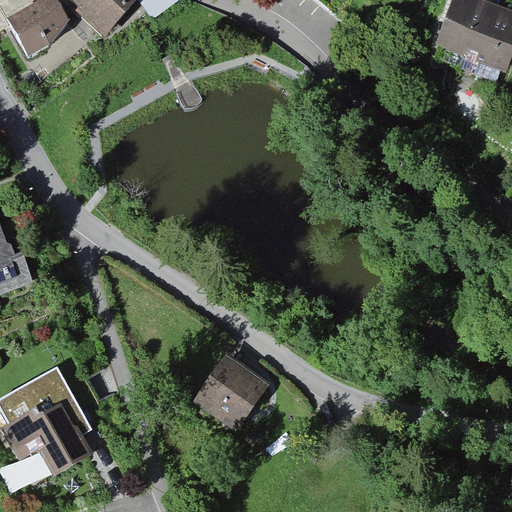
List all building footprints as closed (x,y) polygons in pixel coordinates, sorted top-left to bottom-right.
[(143,0),(66,0),(63,3),(106,42),(143,0)] [(511,74),(511,15),(469,0),(455,0),(436,53),(510,79),(511,74)] [(11,39),(36,82),(80,57),(54,13),(11,39)] [(0,231),(0,273),(13,269),(0,231)] [(272,389),(225,360),(193,412),(240,441),(272,389)] [(38,414),(0,432),(20,472),(43,460),(53,480),(90,462),(77,436),(102,424),(88,396),(41,419),(38,414)] [(347,461),(326,439),(307,457),(328,479),(347,461)]
